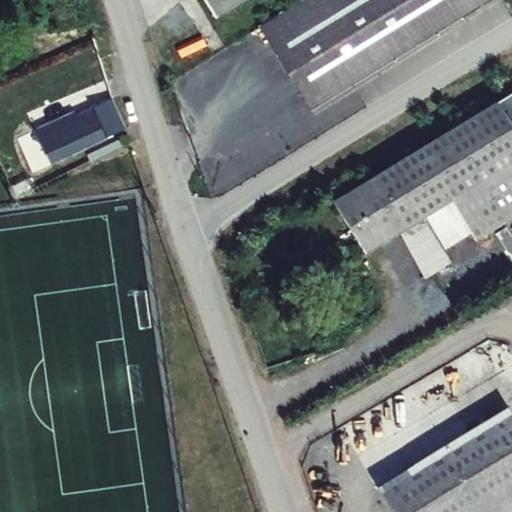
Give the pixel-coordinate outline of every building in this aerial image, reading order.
[(194,0),(206,19),(237,0),(194,0)] [(302,109),(422,37),(403,0),(285,0),(250,21),(302,109)] [(485,0),(403,0),(422,37),(485,0)] [(70,77),(0,110),(0,112),(8,129),(78,94),(70,77)] [(48,127),(29,137),(45,170),(124,132),(113,101),(71,121),(76,132),(56,142),(48,127)] [(445,207),(471,250),(511,226),(511,107),(508,101),(325,205),(356,258),(445,207)] [(417,226),(395,239),(420,282),(442,269),(417,226)] [(370,496),(379,511),(511,511),(511,438),(499,418),(370,496)]
